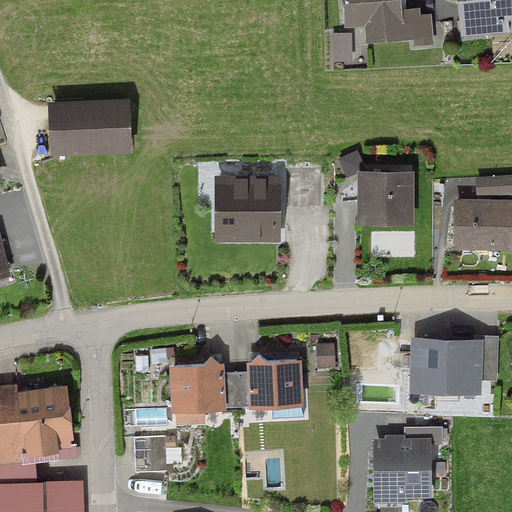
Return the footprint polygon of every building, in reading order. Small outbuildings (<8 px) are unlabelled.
[(398,0),(346,0),(348,24),(369,22),(371,40),(402,37),(398,0)] [(511,16),(511,0),(461,0),(465,34),(506,30),(505,17),(511,16)] [(353,60),(352,32),(331,33),(332,61),(353,60)] [(125,104),(52,106),(54,153),(127,150),(125,104)] [(511,175),(476,179),(478,199),(511,195),(511,175)] [(410,176),(362,176),(362,222),(410,221),(410,176)] [(277,180),(220,181),(220,239),(277,239),(277,180)] [(511,203),(459,203),(459,246),(511,246),(511,203)] [(479,345),(416,342),(415,389),(477,391),(479,345)] [(300,406),(298,366),(250,368),(252,408),(300,406)] [(222,407),(220,370),(173,373),(176,410),(222,407)] [(0,453),(69,446),(63,391),(0,398),(0,453)] [(427,442),(377,444),(379,496),(428,495),(427,442)] [(79,511),(79,486),(0,488),(0,511),(79,511)]
